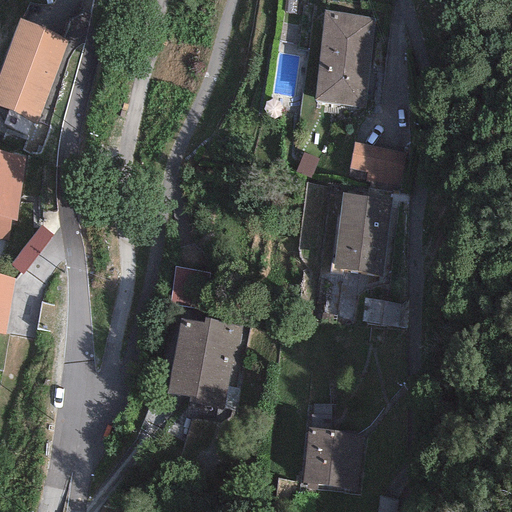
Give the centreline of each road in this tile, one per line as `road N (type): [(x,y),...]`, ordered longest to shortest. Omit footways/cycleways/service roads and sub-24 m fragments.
road 1 (residential): [(409,0),(408,511)]
road 2 (residential): [(104,399),(122,380),(172,161),(209,83),(234,0)]
road 3 (unclassified): [(160,0),(123,164),(126,277),(104,399)]
road 4 (residential): [(106,0),(70,136),(67,201),(85,394)]
